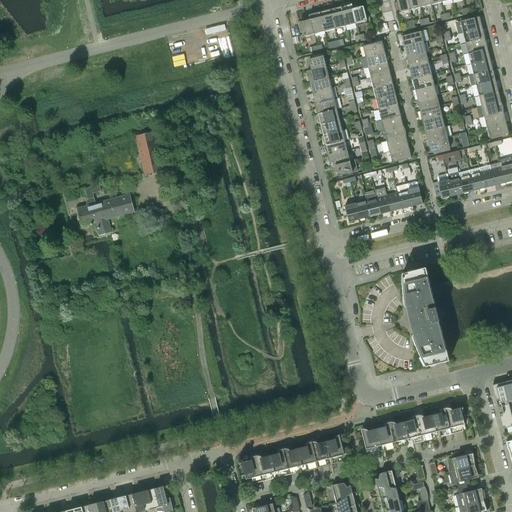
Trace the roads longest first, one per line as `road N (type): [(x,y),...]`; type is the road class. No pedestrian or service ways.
road 1 (residential): [(323,248),(263,7)]
road 2 (residential): [(511,200),(323,248)]
road 3 (residential): [(329,268),(511,222)]
road 4 (residential): [(179,461),(10,504)]
road 5 (residential): [(363,393),(329,268)]
road 6 (residential): [(370,468),(491,438)]
road 7 (residential): [(236,503),(352,471)]
